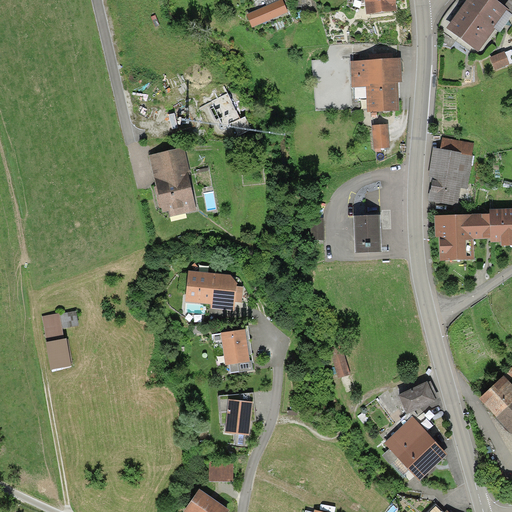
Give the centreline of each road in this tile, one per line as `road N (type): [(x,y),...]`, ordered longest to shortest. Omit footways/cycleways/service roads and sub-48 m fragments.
road 1 (tertiary): [(422,0),(414,200),(428,314)]
road 2 (track): [(29,306),(67,511)]
road 3 (tertiary): [(428,314),(484,511)]
